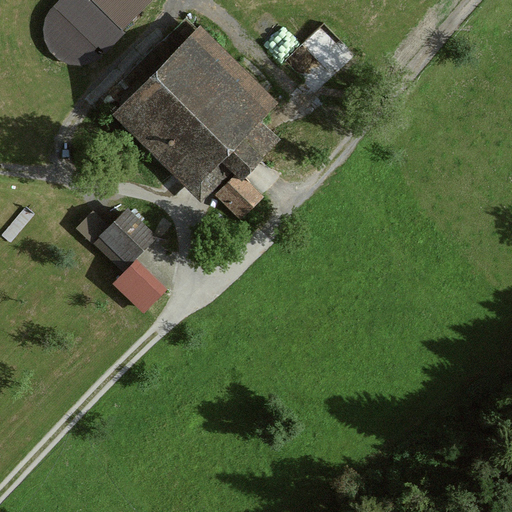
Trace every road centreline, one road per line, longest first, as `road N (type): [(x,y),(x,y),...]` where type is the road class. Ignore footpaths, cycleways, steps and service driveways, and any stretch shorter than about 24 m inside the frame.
road 1 (track): [(0,504),(183,313),(245,263),(489,0)]
road 2 (track): [(0,174),(153,198),(183,211),(229,276)]
